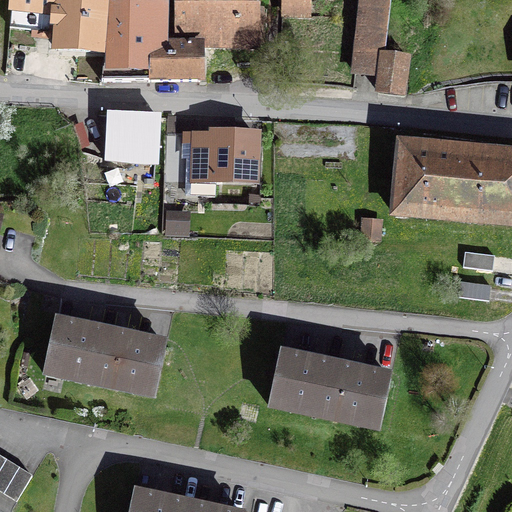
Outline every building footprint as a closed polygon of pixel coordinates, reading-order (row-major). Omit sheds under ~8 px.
[(60,0),(12,0),(9,28),(57,33),(60,0)] [(60,0),(57,33),(55,50),(101,54),(105,1),(90,0),(60,0)] [(176,45),(198,45),(199,48),(265,48),(264,15),(260,15),(260,4),(253,5),(252,0),(175,0),(176,40),(176,45)] [(307,0),(284,0),(284,15),(307,16),(307,0)] [(164,7),(111,8),(109,28),(107,28),(101,82),(199,82),(199,48),(198,45),(176,45),(176,40),(165,40),(164,7)] [(379,82),(382,55),(386,22),(364,20),(358,79),(379,82)] [(382,55),(379,82),(378,92),(403,96),(408,59),(382,55)] [(110,116),(107,161),(155,164),(158,118),(110,116)] [(212,139),(188,138),(186,182),(186,195),(215,196),(215,181),(254,183),(256,137),(212,135),(212,139)] [(166,181),(186,182),(188,138),(167,138),(166,181)] [(511,155),(401,145),(394,215),(511,225),(511,155)] [(185,234),(186,216),(168,215),(167,233),(185,234)] [(465,253),(463,268),(492,272),(494,257),(465,253)] [(489,302),(491,287),(461,283),(459,298),(489,302)] [(155,397),(166,347),(55,324),(44,374),(46,374),(47,368),(65,372),(64,378),(135,393),(137,387),(155,391),(154,397),(155,397)] [(391,380),(280,356),(269,406),(270,406),(272,401),(290,404),(289,410),(360,426),(361,420),(379,424),(378,430),(380,430),(391,380)] [(0,492),(16,502),(32,477),(0,457),(0,492)] [(214,511),(134,495),(130,511),(214,511)]
